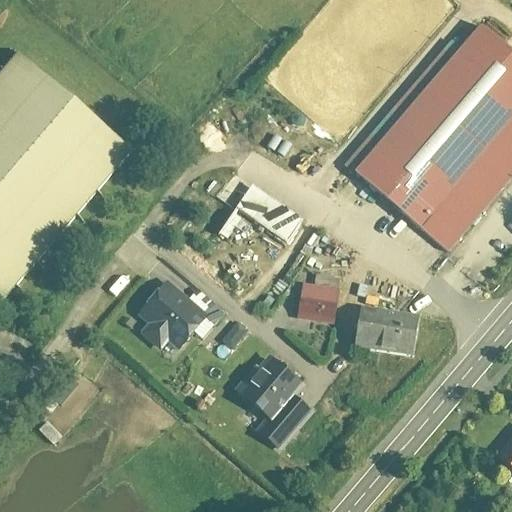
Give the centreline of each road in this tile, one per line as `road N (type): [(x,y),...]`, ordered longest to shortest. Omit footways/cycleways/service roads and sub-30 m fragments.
road 1 (residential): [(206,167),(0,414)]
road 2 (secondary): [(354,511),(511,328)]
